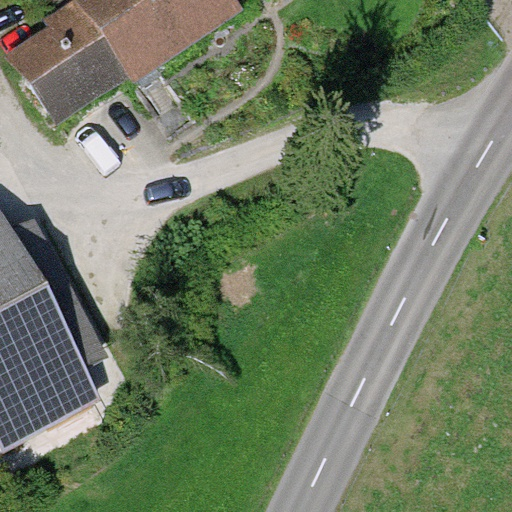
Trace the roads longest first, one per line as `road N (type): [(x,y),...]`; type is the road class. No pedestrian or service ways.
road 1 (track): [(0,165),(50,162),(156,194),(361,127),(503,138)]
road 2 (tertiary): [(511,124),(414,293),(308,511)]
